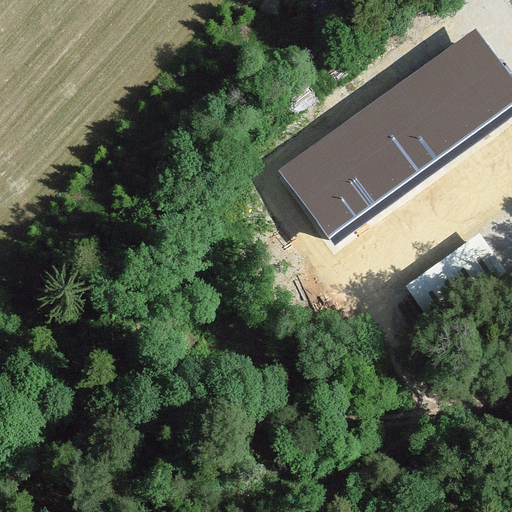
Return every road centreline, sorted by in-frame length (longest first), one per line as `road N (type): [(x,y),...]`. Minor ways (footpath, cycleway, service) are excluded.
road 1 (track): [(454,411),(340,426),(105,432),(65,446),(0,491)]
road 2 (track): [(316,511),(357,473),(454,411),(511,389)]
